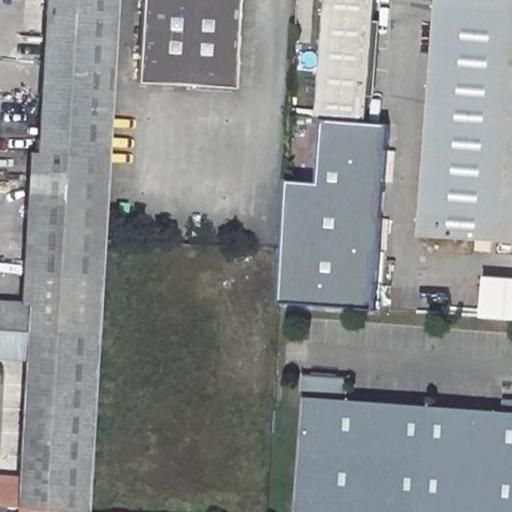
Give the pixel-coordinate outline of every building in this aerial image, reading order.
[(46,0),(37,178),(30,309),(22,308),(0,306),(0,360),(28,363),(20,484),(18,508),(26,508),(50,510),(71,511),(89,511),(117,0),(46,0)] [(144,0),(139,84),(238,91),(242,0),(144,0)] [(375,0),(324,0),(319,120),(324,120),(367,123),(375,0)] [(511,0),(439,0),(423,237),(511,243),(511,0)] [(376,312),(391,125),(367,123),(324,120),(319,189),(290,187),(281,305),(376,312)] [(30,178),(22,308),(30,309),(37,178),(30,178)] [(511,280),(487,279),(484,319),(511,320),(511,280)] [(305,379),(304,398),(347,401),(348,381),(305,379)] [(511,511),(511,414),(306,401),(298,511),(511,511)] [(0,482),(0,506),(18,508),(20,484),(0,482)]
